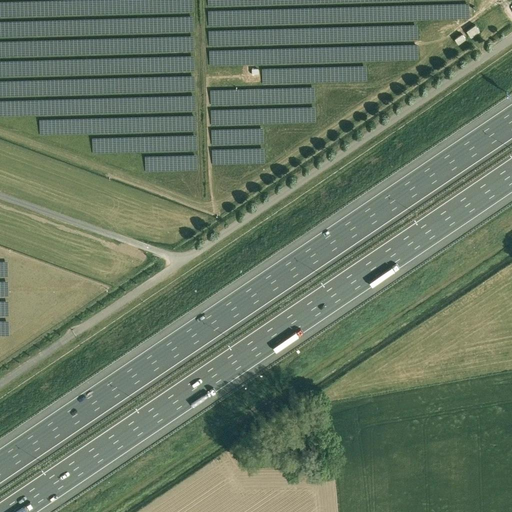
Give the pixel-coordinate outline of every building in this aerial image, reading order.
[(475,25),(466,31),(471,37),(480,31),(475,25)] [(462,34),(455,39),(458,44),(466,39),(462,34)] [(182,332),(164,342),(168,350),(186,339),(182,332)] [(46,426),(33,434),(36,439),(49,430),(46,426)] [(16,443),(19,449),(34,442),(30,436),(16,443)]
